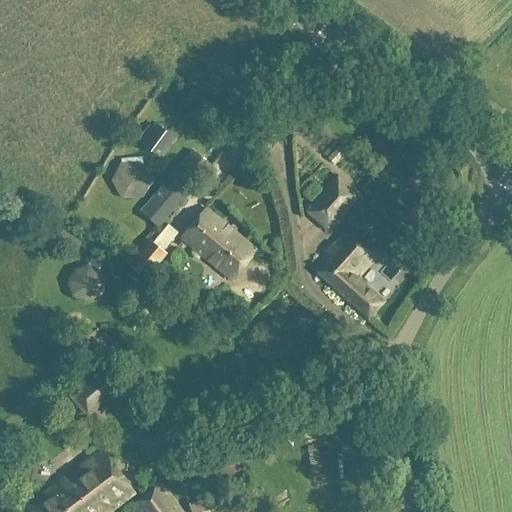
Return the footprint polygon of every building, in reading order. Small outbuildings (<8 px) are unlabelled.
[(155,125),(140,145),(159,160),(174,140),(155,126),(155,125)] [(157,227),(210,166),(192,152),(140,212),(157,227)] [(119,165),(111,181),(122,199),(142,198),(151,181),(142,163),(119,165)] [(327,231),(358,196),(337,177),(305,212),(327,231)] [(310,202),(319,191),(312,184),(302,195),(310,202)] [(256,251),(205,209),(180,238),(231,281),(256,251)] [(354,276),(375,253),(347,228),(312,268),(349,301),(370,319),(384,302),(364,285),(354,276)] [(149,240),(127,266),(146,281),(167,255),(149,240)] [(388,284),(398,268),(386,261),(376,277),(388,284)] [(105,286),(114,283),(110,271),(102,273),(88,265),(74,269),(67,282),(71,297),(84,304),(98,300),(105,286)] [(87,418),(124,386),(100,369),(68,396),(87,418)] [(154,412),(140,398),(124,413),(138,428),(154,412)] [(29,511),(108,511),(133,493),(101,450),(26,507),(29,511)] [(177,474),(187,500),(247,476),(236,450),(177,474)] [(248,480),(236,485),(243,503),(255,498),(248,480)] [(287,499),(278,483),(257,494),(266,510),(287,499)] [(178,511),(159,486),(131,506),(134,511),(178,511)] [(233,486),(188,505),(191,511),(241,511),(244,511),(233,486)]
